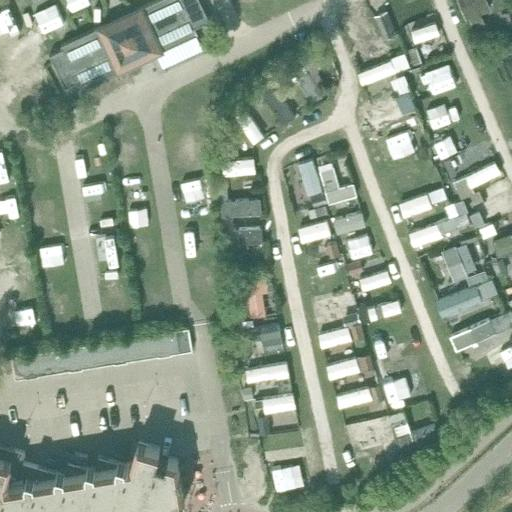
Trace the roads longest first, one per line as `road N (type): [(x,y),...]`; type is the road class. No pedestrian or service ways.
road 1 (track): [(347,112),(284,142),(271,161),(332,482)]
road 2 (track): [(347,112),(454,391)]
road 3 (residential): [(232,511),(199,322)]
road 4 (track): [(435,0),(511,168)]
